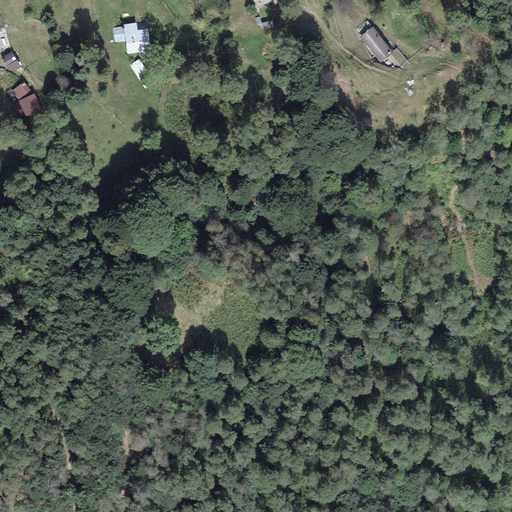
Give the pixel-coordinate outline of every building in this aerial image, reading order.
[(136,23),(123,24),(123,27),(113,29),(115,42),(125,40),(127,54),(144,52),(143,46),(150,45),(148,29),(137,31),(136,23)] [(372,28),(360,38),(380,62),(392,52),(372,28)] [(2,57),(1,58),(6,69),(15,72),(21,68),(11,52),(2,57)] [(157,83),(143,59),(132,65),(146,90),(157,83)] [(24,82),(11,92),(18,100),(30,91),(24,82)] [(34,94),(18,100),(25,118),(41,111),(34,94)] [(358,177),(338,179),(340,206),(360,204),(358,177)]
